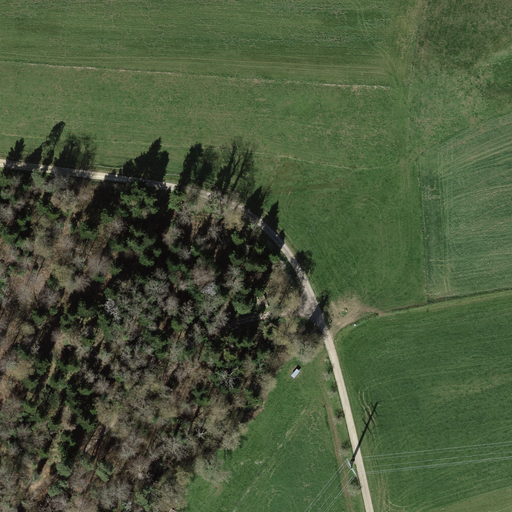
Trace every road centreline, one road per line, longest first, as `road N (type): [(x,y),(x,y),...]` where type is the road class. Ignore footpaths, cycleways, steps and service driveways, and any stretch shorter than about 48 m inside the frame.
road 1 (track): [(365,511),(327,344),(299,270),(247,215),(192,191),(0,162)]
road 2 (track): [(313,306),(204,337),(16,511)]
